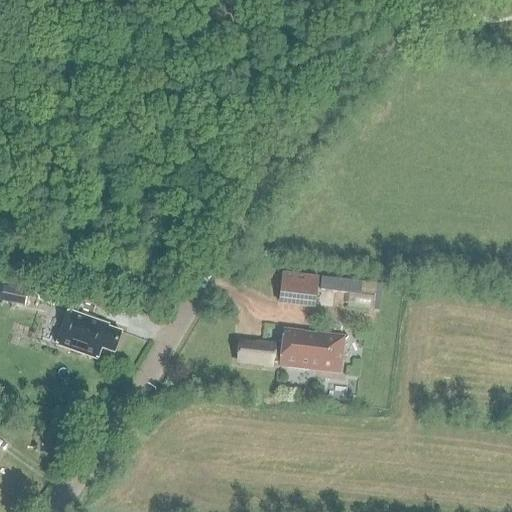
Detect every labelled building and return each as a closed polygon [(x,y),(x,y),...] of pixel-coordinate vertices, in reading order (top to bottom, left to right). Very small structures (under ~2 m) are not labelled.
[(317,277),(281,273),(277,305),(314,309),(317,277)] [(321,278),(320,290),(359,295),(361,283),(321,278)] [(23,309),(22,315),(46,319),(51,291),(28,286),(26,295),(23,309)] [(2,289),(0,296),(0,303),(23,309),(26,295),(2,289)] [(68,313),(56,347),(95,360),(99,349),(113,354),(120,333),(106,329),(107,326),(68,313)] [(342,337),(283,331),(280,351),(272,350),(273,346),(256,344),(255,346),(238,344),(236,363),(261,366),(262,368),(266,368),(268,366),(270,367),(271,363),(279,364),(278,368),(338,374),(342,337)]
